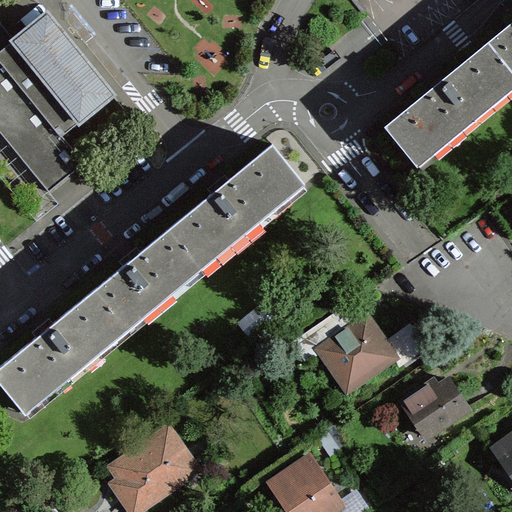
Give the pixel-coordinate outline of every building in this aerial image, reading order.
[(511,63),(511,0),(510,0),(505,4),(468,34),(500,73),(511,63)] [(0,22),(0,131),(48,191),(84,162),(62,135),(113,94),(77,50),(47,13),(14,39),(0,22)] [(500,73),(468,34),(419,75),(366,118),(398,157),(500,73)] [(281,178),(249,139),(189,188),(146,222),(178,262),(281,178)] [(178,262),(146,222),(108,252),(72,281),(104,321),(178,262)] [(104,321),(72,281),(23,323),(0,340),(0,403),(1,404),(104,321)] [(396,355),(386,340),(380,332),(367,314),(349,326),(339,312),(344,309),(343,307),(295,340),(306,355),(314,350),(316,352),(320,348),(348,388),(395,356),(396,355)] [(410,323),(386,340),(396,355),(395,356),(400,363),(426,346),(410,323)] [(226,366),(237,383),(250,374),(239,358),(226,366)] [(423,415),(434,431),(469,407),(459,393),(449,377),(434,387),(430,381),(403,400),(417,420),(423,415)] [(121,476),(114,481),(124,495),(134,510),(196,468),(169,427),(114,465),(121,476)] [(511,434),(496,446),(511,468),(511,434)] [(327,511),(342,503),(309,455),(272,480),(288,504),(293,511),(327,511)]
